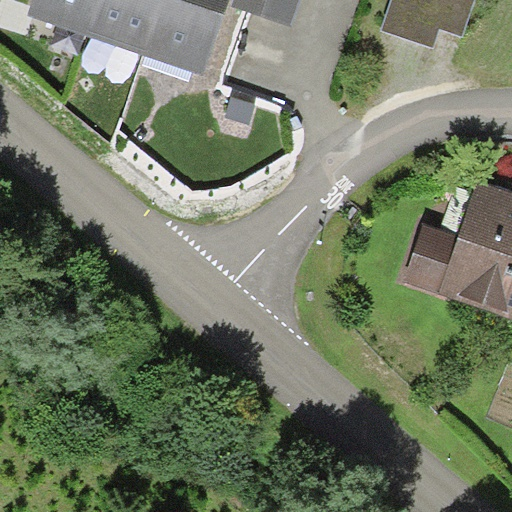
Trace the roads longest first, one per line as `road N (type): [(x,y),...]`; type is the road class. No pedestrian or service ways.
road 1 (residential): [(221,317),(338,172),(371,144),(443,115),(511,118)]
road 2 (tertiary): [(221,317),(452,511)]
road 3 (tertiary): [(0,126),(221,317)]
road 4 (unknown): [(338,172),(316,93),(330,0)]
